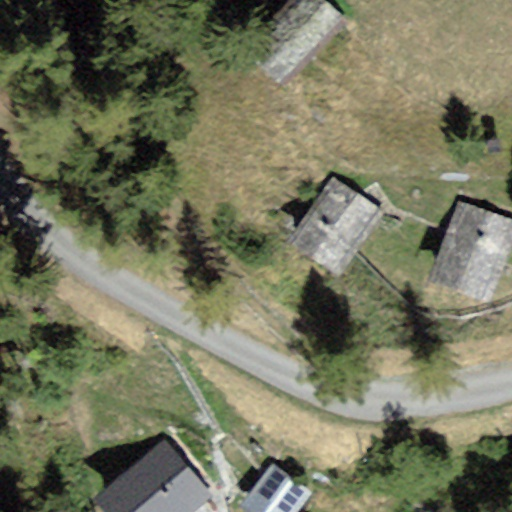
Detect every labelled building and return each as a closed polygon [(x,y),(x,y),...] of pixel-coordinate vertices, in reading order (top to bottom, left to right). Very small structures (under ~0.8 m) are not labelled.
[(299,0),(253,57),(291,88),(344,23),(314,0),(299,0)] [(384,215),(335,187),(300,247),(349,276),(384,215)] [(511,257),(511,223),(464,211),(445,283),(501,298),(511,257)] [(199,511),(214,498),(166,451),(112,506),(117,511),(199,511)] [(305,511),(313,499),(276,479),(257,511),(305,511)]
